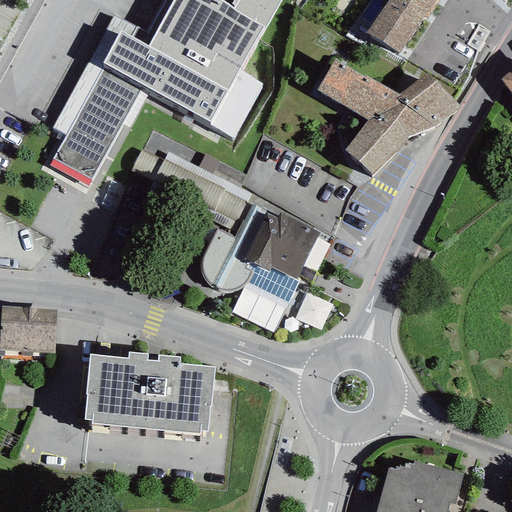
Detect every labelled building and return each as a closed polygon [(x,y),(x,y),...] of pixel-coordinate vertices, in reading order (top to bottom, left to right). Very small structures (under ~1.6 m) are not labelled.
[(53,159),(90,180),(141,85),(210,122),(209,125),(233,138),(263,84),(240,69),(264,26),(265,28),(280,0),(238,0),(233,9),(218,0),(166,0),(148,34),(114,16),(52,129),(66,135),(53,159)] [(435,0),(388,0),(367,32),(398,53),(435,0)] [(371,175),(408,136),(434,127),(460,107),(428,72),(398,94),(364,75),(363,76),(334,59),(316,90),(367,120),(345,151),(371,175)] [(511,69),(501,80),(511,93),(511,69)] [(237,234),(256,197),(168,152),(164,160),(142,150),(131,171),(154,181),(150,189),(237,234)] [(287,309),(299,281),(296,280),(298,275),(303,266),(320,232),(282,211),(256,197),(237,234),(235,239),(217,229),(202,260),(202,265),(202,272),(204,277),(207,282),(210,286),(215,289),(221,291),(226,291),(232,292),(239,289),(243,287),(285,307),(287,309)] [(311,282),(316,273),(303,266),(298,275),(311,282)] [(231,312),(274,332),(285,307),(243,287),(231,312)] [(32,353),(54,354),(56,310),(1,306),(1,308),(0,325),(0,350),(4,351),(21,352),(32,353)] [(91,420),(91,424),(200,434),(200,431),(207,431),(209,407),(211,407),(214,367),(179,364),(179,357),(157,355),(157,361),(147,360),(147,354),(128,352),(127,359),(90,354),(85,395),(87,395),(84,420),(91,420)] [(387,467),(375,511),(446,511),(449,503),(454,505),(463,475),(414,461),(412,465),(404,463),(403,467),(395,465),(394,469),(387,467)]
